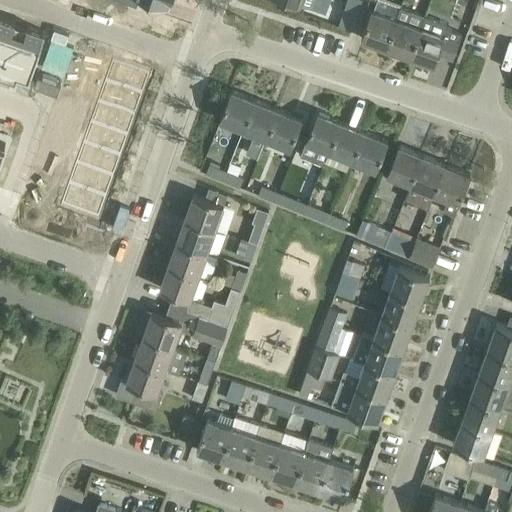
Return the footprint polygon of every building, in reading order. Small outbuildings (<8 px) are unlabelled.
[(134,0),(117,0),(115,8),(145,19),(150,5),(178,16),(183,0),(135,0),(134,0)] [(339,24),(352,29),(359,10),(345,5),(339,24)] [(362,37),(386,46),(396,16),(372,8),(362,37)] [(396,16),(386,46),(410,54),(424,14),(412,9),(407,20),(396,16)] [(448,22),(424,14),(410,54),(434,63),(438,51),(453,57),(462,32),(447,26),(448,22)] [(0,67),(35,80),(50,38),(33,31),(30,41),(17,36),(20,27),(4,21),(0,30),(0,67)] [(76,70),(79,60),(72,57),(68,68),(76,70)] [(143,94),(150,73),(113,60),(106,81),(143,94)] [(72,81),(76,70),(68,68),(65,78),(72,81)] [(136,115),(143,94),(106,81),(98,101),(136,115)] [(220,117),(244,127),(256,98),(232,88),(220,117)] [(61,111),(65,100),(58,97),(54,109),(61,111)] [(244,127),(254,131),(246,151),(259,157),(267,136),(279,107),(256,98),(244,127)] [(128,135),(136,115),(98,101),(91,122),(128,135)] [(290,146),(295,135),(302,117),(279,107),(267,136),(290,146)] [(57,122),(61,111),(54,109),(50,120),(57,122)] [(318,110),(300,153),(324,163),(329,149),(341,120),(318,110)] [(329,149),(353,158),(365,129),(341,120),(329,149)] [(121,155),(128,135),(91,122),(84,142),(121,155)] [(365,129),(353,158),(376,168),(388,139),(365,129)] [(0,134),(0,179),(14,140),(0,134)] [(47,152),(51,141),(43,138),(39,149),(47,152)] [(114,176),(121,155),(84,142),(77,162),(114,176)] [(387,172),(406,179),(411,181),(423,153),(399,143),(387,172)] [(43,163),(47,152),(39,149),(35,161),(43,163)] [(405,197),(410,199),(428,207),(435,191),(446,162),(423,153),(411,181),(405,197)] [(227,169),(223,179),(240,185),(243,176),(238,174),(241,165),(231,161),(228,169),(227,169)] [(319,175),(323,163),(317,161),(313,173),(319,175)] [(107,196),(114,176),(77,162),(69,183),(107,196)] [(210,162),(206,172),(223,179),(227,169),(210,162)] [(435,191),(448,196),(443,209),(454,213),(470,172),(446,162),(435,191)] [(36,184),(40,172),(32,170),(28,181),(36,184)] [(275,201),(281,184),(265,177),(258,194),(275,201)] [(304,212),(308,201),(315,183),(310,181),(305,194),(281,184),(275,201),(304,212)] [(99,217),(107,196),(69,183),(62,204),(99,217)] [(224,203),(213,198),(194,192),(185,216),(216,227),(224,203)] [(308,201),(304,212),(327,222),(332,211),(308,201)] [(334,205),(332,211),(327,222),(344,229),(351,212),(334,205)] [(207,250),(216,227),(185,216),(177,239),(207,250)] [(249,238),(258,241),(264,224),(255,221),(249,238)] [(388,234),(373,228),(369,239),(384,245),(388,234)] [(417,236),(409,254),(433,264),(440,245),(417,236)] [(243,256),(251,259),(258,241),(249,238),(243,256)] [(169,263),(199,273),(207,250),(177,239),(169,263)] [(342,270),(359,276),(364,262),(354,259),(349,272),(342,270)] [(191,297),(199,273),(169,263),(160,286),(191,297)] [(399,263),(390,288),(421,299),(430,274),(399,263)] [(222,281),(232,285),(241,288),(247,271),(238,268),(236,274),(226,271),(222,281)] [(335,290),(336,291),(351,296),(359,276),(342,270),(335,290)] [(228,323),(241,288),(232,285),(227,301),(214,297),(212,304),(203,301),(199,313),(228,323)] [(382,312),(413,323),(421,299),(390,288),(382,312)] [(330,305),(325,319),(342,325),(347,311),(330,305)] [(144,333),(174,344),(183,320),(152,309),(144,333)] [(382,312),(373,336),(404,347),(413,323),(382,312)] [(207,356),(216,359),(228,323),(199,313),(192,334),(213,340),(207,356)] [(325,319),(320,333),(337,338),(342,325),(325,319)] [(511,353),(511,325),(496,320),(488,345),(511,353)] [(365,360),(396,371),(404,347),(373,336),(362,332),(353,357),(365,360)] [(188,349),(174,344),(144,333),(135,356),(166,367),(180,372),(188,349)] [(325,373),(331,375),(339,351),(317,343),(308,367),(325,373)] [(511,353),(488,345),(479,369),(510,380),(511,380),(511,353)] [(157,391),(166,367),(135,356),(127,380),(138,384),(157,391)] [(201,373),(210,376),(216,359),(207,356),(201,373)] [(346,369),(342,380),(387,396),(396,371),(365,360),(360,374),(346,369)] [(312,384),(320,387),(325,373),(308,367),(299,392),(308,395),(312,384)] [(511,407),(511,380),(510,380),(479,369),(470,393),(502,404),(511,407)] [(232,378),(228,388),(242,392),(243,392),(246,383),(232,378)] [(193,396),(201,399),(208,382),(199,379),(193,396)] [(331,404),(347,409),(378,420),(387,396),(342,380),(340,379),(331,404)] [(246,383),(243,392),(258,397),(261,388),(246,383)] [(163,393),(157,391),(138,384),(133,399),(157,408),(163,393)] [(462,418),(493,429),(502,404),(470,393),(462,418)] [(281,394),(277,404),(291,408),(295,399),(281,394)] [(295,399),(291,408),(305,413),(308,403),(295,399)] [(208,416),(197,447),(222,456),(232,424),(235,416),(220,411),(217,419),(208,416)] [(330,411),(327,420),(340,425),(343,415),(330,411)] [(232,424),(222,456),(246,464),(257,432),(243,428),(247,416),(236,412),(235,416),(232,424)] [(195,417),(184,413),(180,424),(191,428),(195,417)] [(354,429),(357,419),(343,415),(340,425),(354,429)] [(484,453),(493,429),(462,418),(453,442),(484,453)] [(257,432),(246,464),(271,472),(281,440),(268,436),(272,424),(261,420),(257,432)] [(295,480),(319,488),(330,457),(334,444),(309,436),(305,449),(295,480)] [(295,480),(305,449),(281,440),(271,472),(295,480)] [(468,477),(469,475),(472,466),(475,457),(470,455),(451,448),(444,468),(463,475),(468,477)] [(355,465),(330,457),(319,488),(344,496),(355,465)] [(475,457),(472,466),(496,475),(499,465),(475,457)] [(511,468),(499,465),(497,475),(511,479),(511,488),(511,489),(509,497),(511,498),(511,468)] [(429,511),(456,511),(461,500),(436,492),(429,511)] [(485,508),(483,511),(496,511),(499,503),(488,499),(485,508)] [(461,500),(456,511),(483,511),(485,508),(461,500)] [(75,511),(74,511),(131,511),(116,507),(99,501),(95,511),(91,511),(81,508),(81,510),(78,509),(75,511)]
